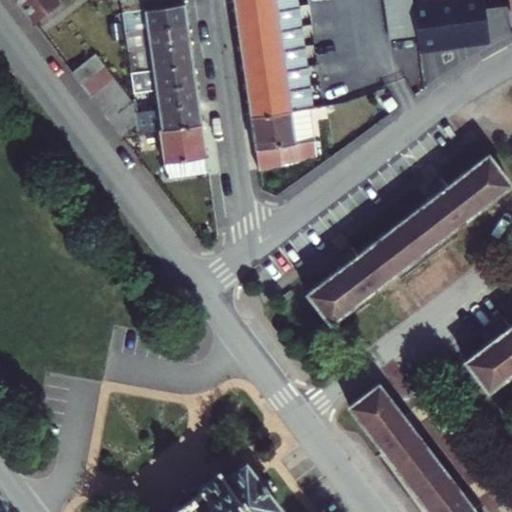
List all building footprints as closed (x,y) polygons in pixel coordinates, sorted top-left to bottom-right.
[(20,0),(36,19),(58,0),(20,0)] [(117,0),(119,10),(181,0),(180,0),(117,0)] [(122,31),(184,22),(183,16),(181,0),(119,10),(122,31)] [(238,0),(234,1),(237,20),(297,12),(295,0),(238,0)] [(413,40),(407,0),(381,0),(388,44),(413,40)] [(482,0),(478,0),(414,9),(421,56),(490,46),(482,0)] [(237,20),(239,40),(300,32),(297,12),(237,20)] [(125,50),(187,41),(184,22),(122,31),(125,50)] [(239,40),(242,59),(303,51),(300,32),(239,40)] [(128,70),(190,60),(187,41),(125,50),(128,70)] [(242,59),(245,80),(306,72),(303,51),(242,59)] [(69,68),(78,81),(100,64),(90,52),(69,68)] [(131,90),(193,80),(190,60),(128,70),(131,90)] [(87,92),(108,76),(100,64),(78,81),(87,92)] [(306,72),(245,80),(248,98),(309,91),(306,72)] [(87,92),(96,105),(118,88),(108,76),(87,92)] [(133,109),(195,100),(193,80),(131,90),(132,95),(133,109)] [(105,116),(126,100),(118,88),(96,105),(105,116)] [(309,91),(248,98),(251,121),(307,113),(311,112),(309,91)] [(133,109),(132,95),(126,100),(105,116),(118,133),(137,130),(133,109)] [(199,122),(195,100),(133,109),(137,130),(156,128),(199,122)] [(307,113),(251,121),(259,173),(314,161),(307,113)] [(206,169),(199,122),(156,128),(162,173),(206,169)] [(511,195),(511,186),(494,162),(312,299),(335,329),(511,195)] [(488,393),(511,375),(511,337),(470,370),(488,393)] [(511,385),(511,375),(488,393),(493,399),(511,385)] [(473,511),(381,390),(353,411),(428,511),(473,511)] [(281,511),(256,479),(247,467),(228,481),(223,475),(174,511),(281,511)]
